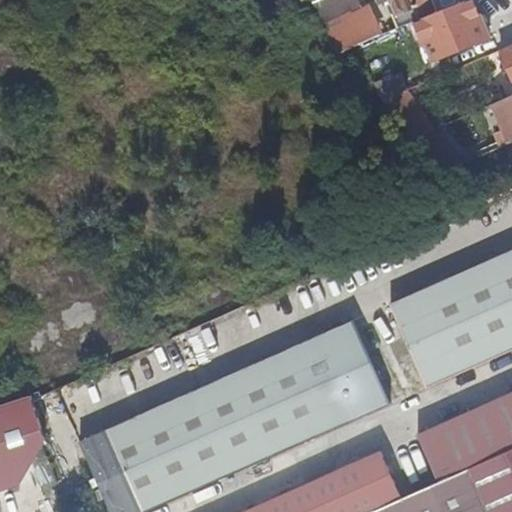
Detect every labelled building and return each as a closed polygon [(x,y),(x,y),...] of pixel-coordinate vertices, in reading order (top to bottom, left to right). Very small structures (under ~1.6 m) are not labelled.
[(359,0),(324,0),(330,12),(359,0)] [(407,10),(429,1),(428,0),(388,0),(395,15),(407,10)] [(413,23),(439,12),(433,0),(429,1),(407,10),(413,23)] [(458,36),(447,10),(439,12),(413,23),(402,28),(406,36),(416,32),(423,50),(458,36)] [(511,44),(498,51),(511,85),(511,44)] [(375,85),(380,100),(405,89),(398,75),(375,85)] [(511,95),(491,105),(509,144),(511,142),(511,95)] [(459,165),(430,132),(415,138),(444,171),(459,165)] [(511,142),(509,144),(502,147),(509,163),(511,161),(511,142)] [(427,389),(511,351),(511,252),(390,307),(427,389)] [(79,445),(110,511),(152,511),(391,406),(354,322),(79,445)] [(511,450),(511,389),(398,441),(419,491),(511,450)] [(27,405),(0,411),(0,489),(28,482),(22,459),(40,455),(27,405)] [(511,511),(511,450),(419,491),(384,506),(372,511),(511,511)] [(372,511),(384,506),(361,455),(233,511),(372,511)]
